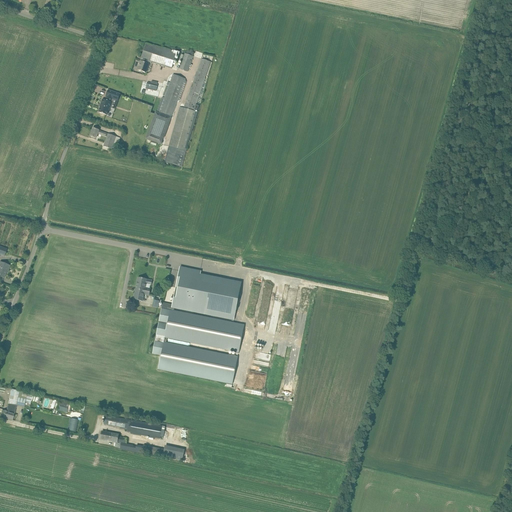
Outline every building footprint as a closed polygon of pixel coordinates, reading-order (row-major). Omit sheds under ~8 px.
[(146,73),(150,62),(171,69),(177,52),(165,48),(164,49),(153,45),(152,46),(146,44),(137,70),(146,73)] [(185,54),(179,69),(188,72),(193,57),(185,54)] [(168,147),(170,147),(166,163),(180,167),(195,112),(193,111),(211,62),(201,59),(184,108),(179,107),(168,147)] [(186,79),(173,75),(160,112),(172,117),(186,79)] [(145,89),(156,92),(157,85),(147,82),(145,89)] [(112,99),(118,101),(120,94),(108,90),(106,97),(107,97),(105,100),(102,99),(101,104),(101,105),(99,112),(107,115),(110,108),(112,103),(111,102),(112,99)] [(171,118),(155,112),(146,139),(161,144),(162,142),(160,142),(162,138),(163,139),(167,129),(171,118)] [(98,134),(106,137),(103,146),(112,149),(116,137),(93,128),(90,136),(96,138),(98,134)] [(8,270),(10,266),(0,262),(0,276),(4,278),(7,270),(8,270)] [(234,320),(242,283),(200,275),(201,272),(180,267),(177,283),(172,305),(171,311),(174,311),(174,308),(234,320)] [(138,278),(136,289),(150,292),(150,289),(150,285),(146,284),(147,279),(143,279),(138,278)] [(149,296),(150,292),(136,289),(134,299),(142,301),(144,294),(149,296)] [(247,312),(253,313),(259,290),(252,289),(250,296),(252,296),(247,312)] [(166,342),(167,338),(239,352),(244,325),(174,311),(171,311),(172,305),(163,303),(155,340),(156,340),(166,342)] [(233,384),(238,357),(156,340),(153,355),(161,356),(159,369),(233,384)] [(0,417),(6,419),(6,418),(13,420),(14,414),(16,406),(24,407),(24,404),(30,405),(31,401),(32,394),(30,394),(27,393),(11,389),(11,390),(10,394),(6,411),(2,409),(1,414),(0,413),(0,417)] [(59,402),(57,410),(67,412),(69,404),(59,402)] [(105,416),(103,425),(108,426),(109,425),(127,429),(126,432),(131,432),(130,434),(160,439),(162,426),(131,420),(131,419),(125,418),(125,419),(105,416)] [(119,437),(119,435),(102,432),(100,439),(126,444),(127,439),(119,437)] [(182,459),(183,449),(163,445),(163,449),(143,445),(141,452),(182,459)]
